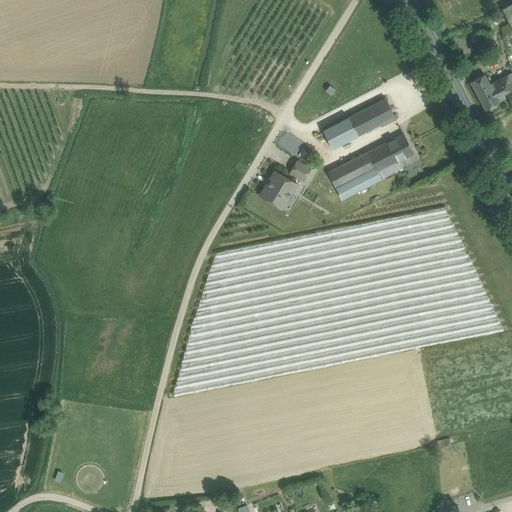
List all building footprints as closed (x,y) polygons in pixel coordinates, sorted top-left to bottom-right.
[(511,3),(502,9),(511,27),(511,3)] [(511,77),(510,74),(492,83),(489,77),(486,78),(484,74),(470,81),(485,109),(499,102),(499,101),(507,97),(503,89),(511,84),(511,77)] [(376,83),(370,86),(374,93),(380,90),(376,83)] [(511,84),(503,89),(507,97),(511,106),(511,84)] [(386,98),(330,126),(338,142),(338,143),(357,133),(358,135),(383,122),(385,125),(396,119),(386,98)] [(330,126),(323,130),(331,146),(338,142),(330,126)] [(403,133),(367,152),(375,168),(377,172),(399,161),(414,154),(403,133)] [(367,152),(340,166),(348,182),(375,168),(367,152)] [(311,168),(297,160),(290,172),(303,180),(311,168)] [(399,161),(377,172),(381,179),(403,168),(399,161)] [(348,182),(340,166),(327,172),(342,200),(381,179),(377,172),(375,168),(348,182)] [(297,183),(275,170),(260,195),(281,208),(297,183)] [(237,507),(238,511),(250,511),(247,503),(237,507)]
